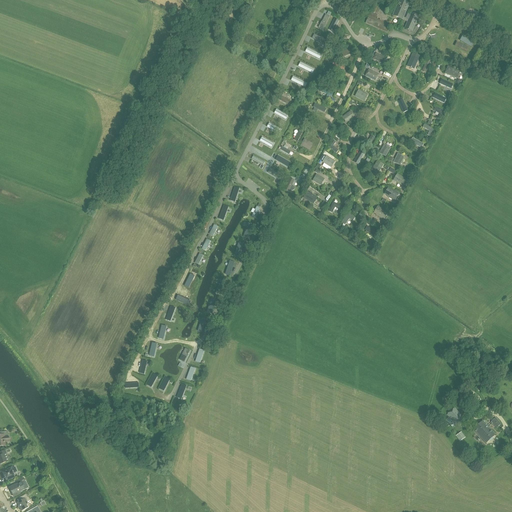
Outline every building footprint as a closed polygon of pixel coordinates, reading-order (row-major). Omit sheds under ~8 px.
[(412,31),(412,32),(419,16),(412,13),(411,15),(406,13),(410,4),(400,0),(399,0),(393,16),(408,22),(405,28),(412,31)] [(383,31),(387,32),(391,25),(376,19),(377,16),(370,13),(366,23),(379,29),(378,30),(383,32),(383,31)] [(318,27),(323,30),(329,17),(325,15),(322,22),(321,22),(318,27)] [(335,30),(339,21),(334,19),(330,27),(335,30)] [(325,45),(327,41),(314,34),(312,38),(319,42),(325,45)] [(472,38),(469,41),(475,47),(478,44),(472,38)] [(343,51),(345,56),(348,55),(353,54),(350,48),(343,51)] [(321,55),(310,49),(308,53),(312,55),(319,59),(321,55)] [(373,60),(383,65),(386,58),(376,54),(373,60)] [(408,66),(414,69),(418,59),(412,56),(408,66)] [(423,71),(426,73),(431,62),(427,60),(423,71)] [(345,66),(334,61),(332,65),(343,70),(345,66)] [(314,69),(303,64),(301,67),(305,69),(305,70),(312,73),(314,69)] [(448,75),(458,79),(461,72),(451,68),(448,75)] [(366,77),(375,81),(379,74),(369,70),(366,77)] [(339,80),(328,75),(326,79),(337,84),(339,80)] [(305,88),(307,84),(296,78),(294,82),(298,83),(298,84),(305,88)] [(449,88),(451,83),(442,79),(440,83),(449,88)] [(333,93),(322,88),(320,92),(331,97),(333,93)] [(355,97),(364,102),(368,95),(359,91),(355,97)] [(445,104),(447,99),(437,94),(435,99),(445,104)] [(289,101),(279,95),(277,99),(287,104),(289,101)] [(403,99),(398,101),(403,113),(408,111),(403,99)] [(324,113),(326,109),(315,104),(313,107),(314,108),(317,110),(324,113)] [(438,119),(441,120),(446,112),(437,107),(435,111),(440,114),(438,119)] [(285,120),(288,116),(276,109),(274,113),(278,115),(278,116),(285,120)] [(342,118),(347,124),(353,120),(351,117),(353,115),(351,112),(342,118)] [(278,134),(280,130),(269,123),(267,127),(271,129),(270,130),(278,134)] [(428,136),(431,137),(435,130),(425,125),(424,128),(430,132),(428,136)] [(303,132),(300,130),(294,140),(297,142),(303,132)] [(363,143),(370,147),(375,138),(372,136),(369,142),(365,140),(363,143)] [(273,144),(262,137),(260,141),(264,143),(264,144),(271,148),(273,144)] [(313,144),(304,139),(301,146),(309,150),(313,144)] [(423,145),(413,139),(411,142),(421,148),(423,145)] [(328,148),(336,154),(338,151),(333,147),(336,143),(333,141),(328,148)] [(380,154),(386,157),(391,149),(385,145),(380,154)] [(291,151),(281,146),(279,150),(289,155),(291,151)] [(360,151),(354,162),(358,165),(365,154),(360,151)] [(394,163),(401,166),(405,158),(398,155),(394,163)] [(263,165),(265,162),(253,156),(252,159),(263,165)] [(278,156),(276,160),(280,163),(288,167),(290,163),(278,156)] [(323,163),(331,169),(335,162),(327,157),(323,163)] [(373,171),(379,174),(384,166),(378,162),(373,171)] [(282,176),(270,169),(267,173),(274,177),(280,180),(282,176)] [(394,181),(404,187),(408,181),(398,175),(394,181)] [(313,182),(321,187),(325,180),(317,176),(313,182)] [(292,191),(294,190),(295,188),(294,187),(292,185),(295,180),(290,178),(289,181),(288,181),(284,189),(289,192),(290,189),(292,191)] [(230,201),(235,202),(238,194),(237,194),(239,189),(235,187),(230,201)] [(385,195),(393,199),(393,198),(397,197),(398,198),(400,195),(389,189),(385,195)] [(304,199),(314,205),(318,199),(308,193),(304,199)] [(329,212),(333,214),(336,208),(340,211),(341,207),(334,203),(329,212)] [(219,219),(223,220),(226,212),(228,207),(224,206),(219,219)] [(252,216),(256,218),(261,209),(257,207),(252,216)] [(375,214),(382,218),(383,218),(386,217),(387,217),(389,214),(378,208),(375,214)] [(348,213),(341,223),(345,225),(349,219),(353,221),(355,218),(348,213)] [(244,236),(249,238),(253,225),(249,223),(247,228),(244,236)] [(209,234),(213,236),(218,227),(214,225),(209,234)] [(366,231),(364,234),(370,237),(372,234),(373,234),(375,231),(367,227),(365,230),(366,231)] [(206,250),(210,241),(207,239),(202,249),(206,250)] [(235,256),(239,257),(244,244),(240,242),(238,248),(237,247),(235,256)] [(195,263),(198,265),(203,256),(200,254),(195,263)] [(229,266),(228,266),(225,274),(230,276),(234,263),(230,261),(229,266)] [(194,276),(190,274),(184,286),(189,289),(192,281),(194,276)] [(221,280),(220,285),(219,285),(216,293),(221,295),(225,281),(221,280)] [(189,306),(191,302),(186,300),(178,296),(176,300),(189,306)] [(210,304),(207,312),(212,314),(216,300),(212,299),(210,304)] [(171,307),(166,320),(171,322),(174,312),(175,308),(171,307)] [(203,318),(201,323),(198,331),(203,333),(207,319),(203,318)] [(162,326),(159,338),(163,339),(167,327),(162,326)] [(184,362),(190,351),(185,349),(182,355),(180,360),(184,362)] [(200,363),(201,359),(204,351),(199,349),(196,361),(200,363)] [(192,377),(195,369),(191,367),(186,379),(190,381),(192,377)] [(157,376),(153,374),(147,385),(151,387),(156,380),(155,379),(157,376)] [(167,383),(169,379),(166,378),(160,389),(164,391),(168,383),(167,383)] [(182,384),(177,397),(181,399),(183,395),(187,386),(182,384)] [(456,402),(470,418),(476,413),(462,397),(456,402)] [(447,414),(457,426),(465,419),(455,408),(447,414)] [(491,422),(497,428),(501,424),(496,418),(491,422)] [(474,429),(486,443),(495,435),(483,421),(474,429)] [(2,432),(2,435),(0,435),(0,445),(5,445),(5,443),(9,442),(8,437),(7,431),(2,432)] [(456,436),(460,442),(465,438),(461,432),(456,436)] [(0,464),(8,461),(5,454),(11,452),(10,449),(0,452),(0,464)] [(37,470),(42,467),(35,456),(33,457),(37,470)] [(5,477),(6,480),(15,477),(13,474),(17,472),(15,467),(11,469),(11,468),(7,469),(6,468),(0,470),(0,474),(2,479),(5,477)] [(9,487),(14,496),(20,493),(19,491),(24,489),(21,482),(24,481),(23,478),(16,481),(18,484),(9,487)] [(17,502),(22,511),(29,507),(26,502),(29,500),(26,494),(18,498),(20,501),(17,502)]
